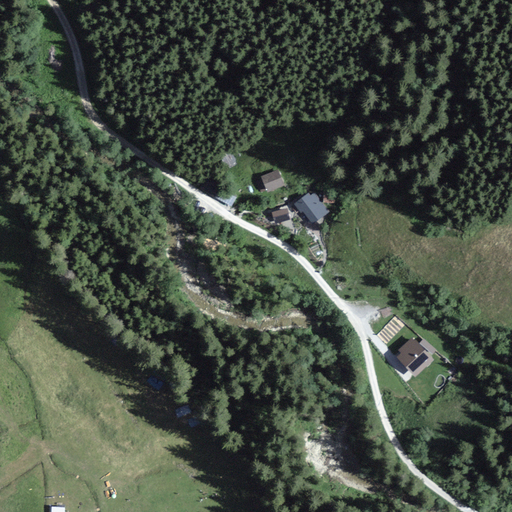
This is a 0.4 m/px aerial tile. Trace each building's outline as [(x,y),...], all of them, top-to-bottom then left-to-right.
[(280,171),(262,178),(268,193),(287,186),(280,171)] [(232,207),(238,197),(221,186),(215,196),(232,207)] [(340,194),(323,194),(323,205),(340,205),(340,194)] [(298,208),(313,226),(329,214),(313,195),(298,208)] [(272,213),(275,223),(291,218),(287,208),(272,213)] [(392,349),(415,372),(433,354),(411,331),(392,349)]
